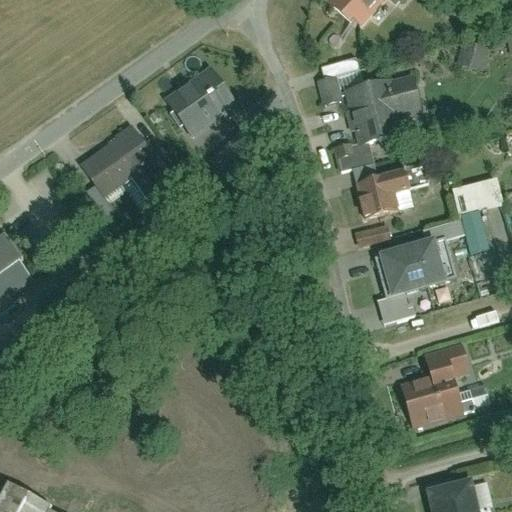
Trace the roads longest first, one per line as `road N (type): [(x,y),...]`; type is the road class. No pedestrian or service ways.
road 1 (residential): [(384,511),(309,198),(247,0)]
road 2 (residential): [(0,164),(246,0)]
